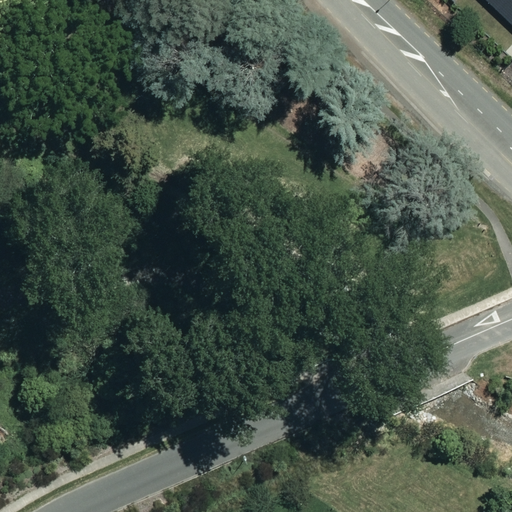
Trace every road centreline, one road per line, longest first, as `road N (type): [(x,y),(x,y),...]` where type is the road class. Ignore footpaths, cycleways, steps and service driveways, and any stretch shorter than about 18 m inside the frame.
road 1 (residential): [(511,319),(68,511)]
road 2 (tertiary): [(355,0),(511,153)]
